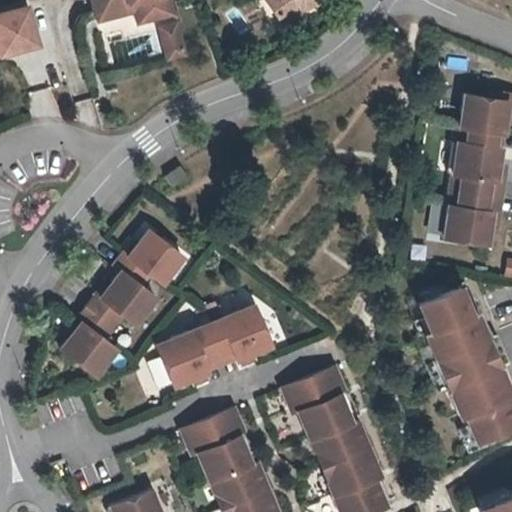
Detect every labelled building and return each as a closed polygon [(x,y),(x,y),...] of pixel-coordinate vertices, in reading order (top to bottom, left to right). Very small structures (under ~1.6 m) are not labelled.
[(130,2),(132,9),(135,21),(172,12),(168,0),(90,0),(93,12),(130,2)] [(266,0),(282,21),(310,0),(266,0)] [(95,19),(132,9),(130,2),(93,12),(95,19)] [(0,56),(37,46),(25,4),(0,10),(0,56)] [(158,24),(166,56),(183,51),(174,19),(158,24)] [(508,98),(504,120),(511,121),(511,113),(511,91),(488,88),(487,95),(508,98)] [(464,91),(459,124),(467,125),(465,139),(457,139),(457,141),(452,170),(452,172),(460,172),(458,188),(457,203),(448,202),(443,235),(487,241),(490,221),(492,209),(486,208),(490,178),(496,178),(498,166),(501,145),(495,144),(497,130),(503,131),(504,120),(508,98),(487,95),(464,91)] [(459,124),(457,139),(465,139),(467,125),(459,124)] [(452,170),(457,141),(452,140),(447,169),(452,170)] [(170,185),(187,179),(181,164),(165,171),(170,185)] [(492,209),(490,221),(496,222),(501,194),(504,167),(498,166),(496,178),(490,178),(486,208),(492,209)] [(460,172),(452,172),(448,202),(457,203),(458,188),(460,172)] [(78,321),(68,334),(59,347),(93,374),(115,346),(104,337),(112,327),(114,324),(123,313),(134,322),(154,295),(141,285),(142,283),(149,273),(161,281),(182,254),(147,227),(137,240),(126,253),(122,250),(113,262),(113,263),(112,264),(118,269),(109,281),(99,295),(95,291),(86,303),(75,319),(78,321)] [(133,238),(122,250),(126,253),(137,240),(133,238)] [(106,278),(95,291),(99,295),(109,281),(106,278)] [(417,290),(421,298),(447,287),(444,279),(417,290)] [(463,280),(459,283),(470,310),(475,308),(463,280)] [(511,410),(505,393),(510,391),(507,384),(511,382),(511,379),(505,363),(509,362),(496,328),(491,330),(484,313),(478,315),(475,308),(470,310),(459,283),(447,287),(421,298),(417,300),(423,314),(428,327),(423,329),(424,330),(435,357),(425,361),(437,389),(447,385),(458,413),(463,410),(468,422),(474,438),(502,426),(505,425),(511,422),(511,410)] [(251,302),(149,345),(168,391),(189,382),(191,386),(206,380),(203,374),(235,361),(238,368),(255,361),(253,356),(271,349),(251,302)] [(418,332),(424,330),(423,329),(428,327),(423,314),(413,318),(418,332)] [(65,331),(68,334),(78,321),(75,319),(65,331)] [(338,511),(363,511),(383,504),(371,476),(377,473),(370,457),(359,433),(353,417),(347,419),(335,392),(341,389),(330,364),(278,386),(289,411),(294,409),(307,438),(312,436),(336,491),(330,492),(338,511)] [(353,417),(341,389),(335,392),(347,419),(353,417)] [(274,511),(270,501),(260,477),(253,461),(248,463),(236,435),(242,434),(231,408),(178,430),(189,456),(194,453),(207,482),(212,480),(225,511),(274,511)] [(509,433),(505,425),(502,426),(474,438),(468,422),(458,427),(468,450),(509,433)] [(367,430),(359,433),(370,457),(377,454),(367,430)] [(253,461),(242,434),(236,435),(248,463),(253,461)] [(307,438),(330,492),(336,491),(312,436),(307,438)] [(266,473),(260,477),(270,501),(276,496),(266,473)] [(392,500),(377,473),(371,476),(383,504),(392,500)] [(207,482),(219,511),(225,511),(212,480),(207,482)] [(158,511),(150,488),(102,506),(104,511),(158,511)] [(511,511),(511,494),(472,511),(471,511),(511,511)]
